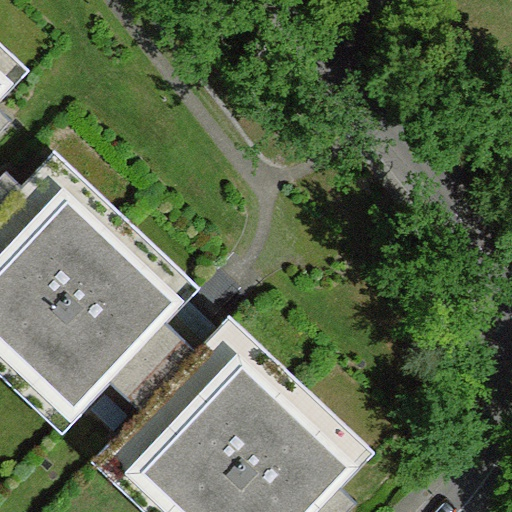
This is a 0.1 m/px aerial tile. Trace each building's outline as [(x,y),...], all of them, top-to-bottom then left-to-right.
[(401,0),(362,0),(376,19),(401,0)] [(0,103),(24,78),(0,55),(0,103)] [(0,134),(14,120),(0,106),(0,134)] [(113,384),(169,324),(194,298),(48,160),(22,187),(0,211),(0,335),(83,413),(113,384)] [(0,180),(0,211),(22,187),(7,173),(0,180)] [(198,351),(169,324),(113,384),(141,412),(198,351)] [(198,351),(141,412),(113,442),(186,511),(321,511),(343,488),(368,461),(223,324),(198,351)] [(350,511),(359,503),(343,488),(321,511),(350,511)]
